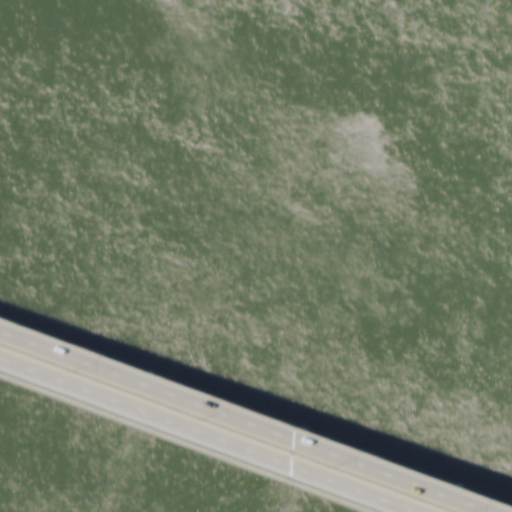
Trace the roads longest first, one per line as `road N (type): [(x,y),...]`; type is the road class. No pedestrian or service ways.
road 1 (motorway): [(0,353),(353,480)]
road 2 (motorway): [(346,451),(0,327)]
road 3 (motorway): [(511,511),(346,451)]
